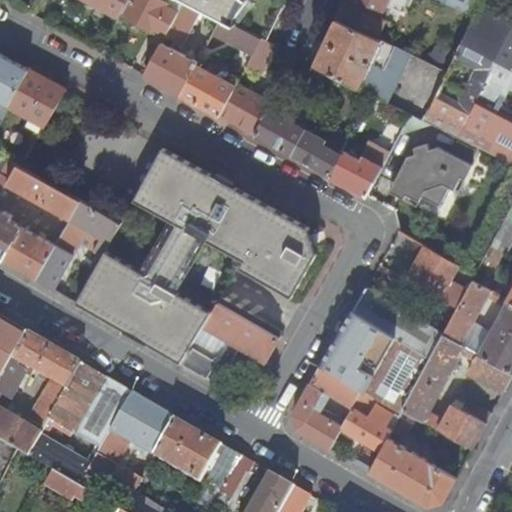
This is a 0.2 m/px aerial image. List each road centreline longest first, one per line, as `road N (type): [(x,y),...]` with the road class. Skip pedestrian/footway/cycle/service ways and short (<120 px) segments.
road 1 (residential): [(0,28),(361,227),(359,251),(258,429)]
road 2 (residential): [(258,429),(0,281)]
road 3 (residential): [(400,511),(258,429)]
